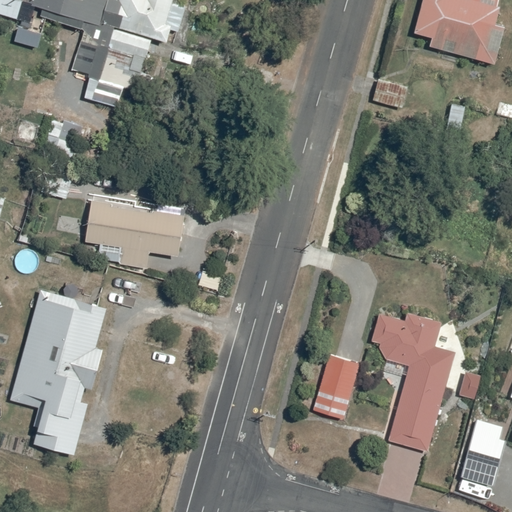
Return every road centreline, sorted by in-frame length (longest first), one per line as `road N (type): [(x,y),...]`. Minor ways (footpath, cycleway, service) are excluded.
road 1 (residential): [(347,0),(212,475)]
road 2 (residential): [(212,475),(352,511)]
